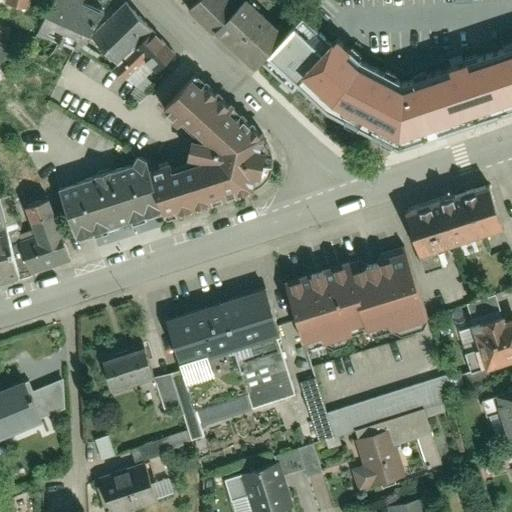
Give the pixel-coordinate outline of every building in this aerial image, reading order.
[(45,0),(36,18),(77,39),(96,0),(45,0)] [(146,22),(124,0),(114,0),(85,27),(110,55),(112,54),(146,22)] [(238,0),(177,0),(176,2),(208,33),(238,0)] [(242,0),(238,0),(208,33),(251,72),(263,60),(283,36),(242,0)] [(511,107),(511,49),(401,88),(363,71),(301,16),(283,36),(263,60),(290,84),(294,79),(332,112),(399,145),(511,107)] [(175,51),(146,22),(112,54),(120,62),(117,65),(126,75),(142,60),(154,72),(175,51)] [(0,61),(10,54),(0,40),(0,61)] [(181,152),(143,163),(158,208),(160,214),(244,184),(247,171),(255,173),(261,148),(251,144),(253,132),(185,70),(153,106),(183,134),(181,152)] [(140,152),(52,180),(71,236),(158,208),(143,163),(140,152)] [(487,181),(404,208),(423,268),(454,258),(450,244),(502,227),(487,181)] [(43,186),(18,194),(26,220),(6,227),(18,271),(66,256),(43,186)] [(0,276),(18,271),(6,227),(0,206),(0,276)] [(348,259),(283,281),(302,337),(323,329),(327,339),(352,330),(349,319),(363,315),(367,325),(388,318),(392,329),(426,317),(404,253),(352,271),(348,259)] [(255,282),(163,312),(178,358),(191,399),(241,383),(246,400),(289,387),(255,282)] [(485,287),(459,295),(473,339),(456,344),(462,363),(511,347),(511,321),(509,312),(494,317),(485,287)] [(147,367),(135,332),(93,346),(105,381),(147,367)] [(178,358),(162,363),(173,399),(182,430),(198,425),(191,399),(178,358)] [(162,363),(147,367),(158,404),(173,399),(162,363)] [(417,399),(444,390),(437,367),(320,404),(309,369),(294,374),(312,432),(345,422),(417,399)] [(511,376),(479,388),(496,441),(511,436),(511,376)] [(0,445),(38,432),(22,391),(0,398),(0,445)] [(356,458),(344,462),(351,482),(361,479),(362,482),(398,470),(388,439),(403,435),(411,459),(434,452),(417,399),(345,422),(356,458)] [(101,425),(89,430),(96,451),(108,447),(101,425)] [(269,450),(229,464),(245,511),(250,511),(291,498),(280,466),(298,460),(299,464),(315,458),(306,433),(267,446),(269,450)] [(137,456),(91,473),(104,508),(149,491),(137,456)] [(312,479),(317,510),(329,508),(324,477),(312,479)] [(424,511),(418,487),(379,498),(382,511),(424,511)]
